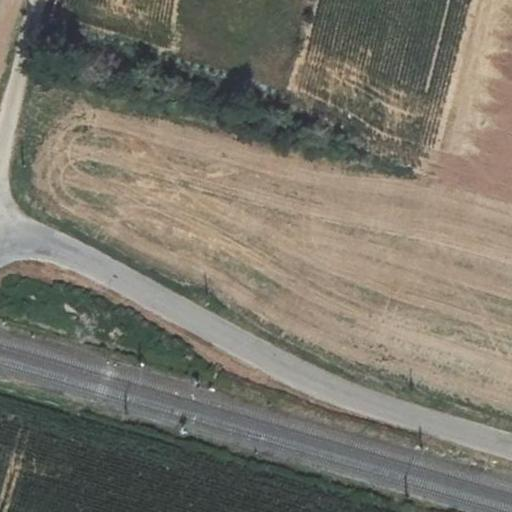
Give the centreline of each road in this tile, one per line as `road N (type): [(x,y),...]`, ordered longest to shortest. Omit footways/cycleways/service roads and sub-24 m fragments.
road 1 (unclassified): [(0,222),(352,398),(511,443)]
road 2 (track): [(36,0),(0,140)]
